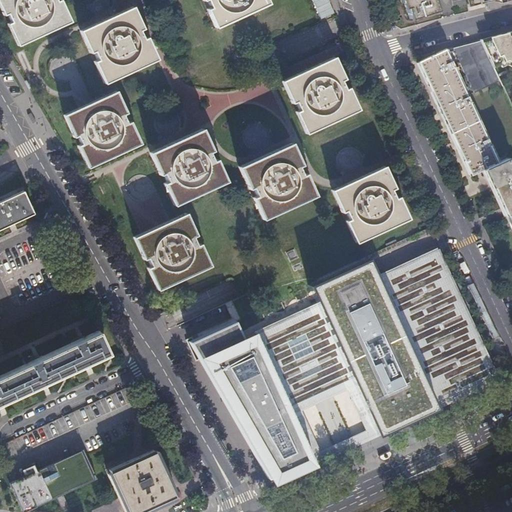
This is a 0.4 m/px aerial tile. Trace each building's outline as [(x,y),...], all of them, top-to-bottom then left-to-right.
[(0,0),(19,42),(24,40),(23,38),(60,21),(60,23),(65,21),(54,0),(0,0)] [(261,0),(206,0),(218,26),(264,5),(261,0)] [(400,0),(401,3),(403,3),(409,19),(419,16),(421,13),(424,12),(427,13),(437,10),(434,0),(400,0)] [(87,29),(82,31),(104,79),(109,77),(108,75),(146,57),(146,59),(150,57),(128,9),(124,11),(125,13),(87,30),(87,29)] [(511,66),(511,30),(511,31),(511,32),(498,35),(478,40),(479,42),(492,69),(500,64),(502,67),(507,65),(511,66)] [(497,81),(492,69),(479,42),(463,46),(446,51),(445,49),(438,52),(416,62),(427,84),(443,121),(451,137),(458,153),(465,168),(469,176),(483,170),(505,216),(511,213),(511,172),(504,155),(496,159),(466,97),(497,81)] [(288,78),(284,80),(307,130),(311,127),(311,126),(347,109),(348,111),(352,109),(330,59),(325,61),(326,63),(289,80),(288,78)] [(70,113),(66,115),(88,163),(93,161),(92,160),(129,142),(130,144),(134,142),(111,94),(107,96),(108,98),(71,115),(70,113)] [(156,150),(152,152),(173,200),(178,198),(177,197),(214,180),(215,181),(219,179),(197,131),(193,133),(194,135),(157,152),(156,150)] [(245,166),(241,168),(264,216),(268,214),(267,213),(305,195),(306,196),(310,194),(287,146),(283,148),(284,150),(246,168),(245,166)] [(339,188),(334,190),(357,239),(361,237),(361,235),(398,218),(399,220),(403,218),(380,169),(376,171),(377,173),(340,190),(339,188)] [(22,191),(0,201),(0,229),(11,224),(33,214),(22,191)] [(140,235),(135,237),(157,285),(162,283),(161,282),(199,265),(199,267),(204,265),(182,216),(178,218),(178,220),(141,236),(140,235)] [(293,473),(315,463),(345,450),(377,435),(429,411),(436,408),(499,379),(439,250),(374,279),(366,262),(310,288),(317,304),(256,333),(240,340),(233,324),(189,344),(198,359),(267,478),(271,476),(274,482),(293,473)] [(0,404),(41,386),(83,366),(108,355),(98,332),(80,340),(78,338),(71,341),(72,344),(36,360),(34,356),(26,359),(27,361),(25,362),(26,365),(0,376),(0,404)] [(96,480),(81,450),(8,483),(21,511),(24,511),(54,499),(54,500),(59,498),(64,496),(64,495),(64,494),(96,480)] [(154,453),(110,474),(120,496),(121,500),(126,511),(141,511),(152,507),(175,497),(154,453)] [(91,510),(91,511),(116,511),(113,502),(91,510)]
